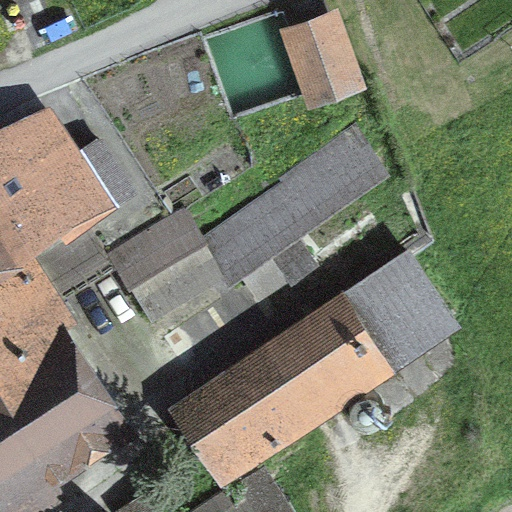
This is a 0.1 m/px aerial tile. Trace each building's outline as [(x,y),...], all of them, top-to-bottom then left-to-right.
[(364,87),(337,14),(286,33),(310,98),(313,106),(364,87)] [(0,128),(0,303),(49,272),(33,249),(61,231),(65,237),(138,190),(101,132),(80,146),(48,97),(0,128)] [(376,159),(353,129),(206,245),(229,274),(376,159)] [(131,277),(201,233),(184,206),(114,250),(120,259),(131,277)] [(210,472),(461,314),(408,230),(157,387),(210,472)] [(114,250),(65,237),(61,231),(38,244),(68,292),(120,259),(114,250)] [(79,319),(49,272),(0,303),(0,511),(39,511),(67,494),(60,484),(140,431),(70,325),(79,319)] [(300,511),(266,456),(175,511),(300,511)]
